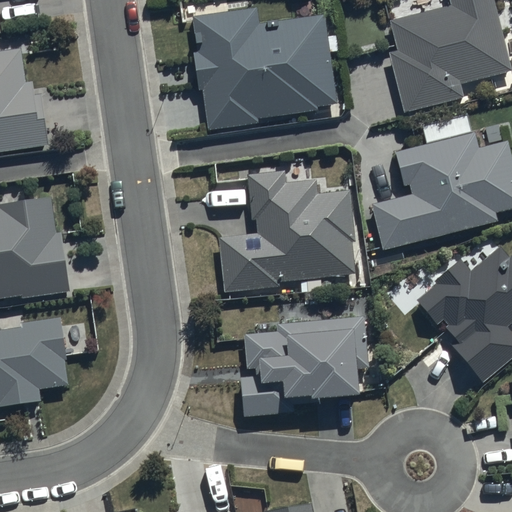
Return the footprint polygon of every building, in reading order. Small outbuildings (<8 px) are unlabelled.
[(511,60),(497,0),(449,0),(450,1),(390,16),(398,48),(390,50),(404,108),(463,93),(459,81),(511,67),(511,60)] [(337,32),(327,33),(325,12),(260,19),(259,6),(194,12),(198,47),(196,47),(200,87),(204,87),(208,125),(260,119),(259,112),(317,106),(317,103),(339,100),(332,50),(338,49),(337,32)] [(0,149),(51,143),(44,89),(37,90),(35,79),(29,80),(24,45),(0,47),(0,149)] [(476,127),(394,148),(404,182),(410,181),(413,189),(374,200),(386,245),(497,217),(495,208),(511,204),(511,150),(509,138),(481,145),(476,127)] [(285,167),(247,170),(250,216),(257,215),(258,229),(220,232),(224,287),(280,282),(280,277),(305,274),(307,291),(331,289),(330,273),(356,270),(350,186),(317,188),(316,175),(285,177),(285,167)] [(0,294),(25,291),(26,296),(73,289),(64,228),(57,229),(52,192),(0,199),(0,206),(0,210),(0,209),(0,294)] [(511,252),(510,255),(499,243),(471,267),(462,256),(417,295),(446,329),(450,325),(457,334),(451,340),(485,378),(511,354),(511,330),(506,323),(511,317),(511,252)] [(278,319),(278,322),(255,324),(255,329),(245,329),(247,365),(257,364),(257,372),(242,373),(245,411),(295,408),(294,388),(313,387),(313,390),(361,386),(360,365),(369,365),(366,311),(278,319)] [(0,401),(43,397),(41,384),(70,381),(63,316),(23,320),(24,323),(0,325),(0,401)] [(265,511),(314,511),(312,498),(264,505),(265,511)]
